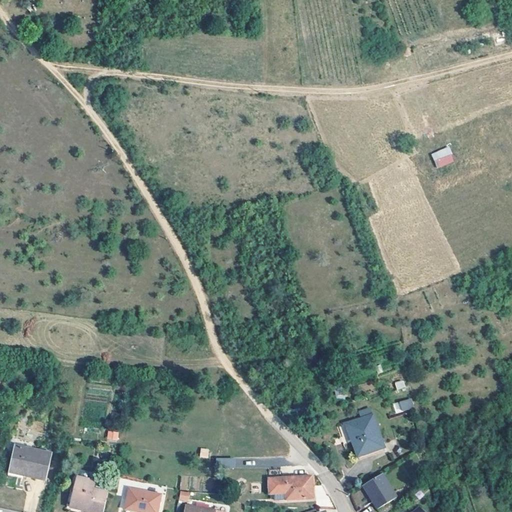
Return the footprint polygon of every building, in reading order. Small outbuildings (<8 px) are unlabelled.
[(429,116),(420,120),(428,141),(438,137),(429,116)] [(437,169),(455,161),(449,146),(431,154),(437,169)] [(403,379),(394,382),(396,390),(406,387),(403,379)] [(411,398),(392,402),(395,413),(414,408),(411,398)] [(382,448),(372,416),(344,424),(356,457),(382,448)] [(106,439),(118,441),(119,432),(108,430),(106,439)] [(49,453),(10,444),(6,465),(20,469),(19,474),(43,480),(49,453)] [(201,448),(200,457),(208,458),(209,449),(201,448)] [(384,453),(382,448),(356,457),(357,461),(384,453)] [(266,466),(266,456),(249,457),(249,466),(266,466)] [(216,468),(241,468),(241,458),(216,458),(216,468)] [(20,469),(6,465),(4,474),(18,477),(19,474),(20,469)] [(94,479),(75,473),(73,484),(70,495),(85,500),(83,505),(102,511),(107,490),(93,486),(94,479)] [(310,477),(274,476),(267,477),(267,488),(268,488),(272,488),(273,500),(311,500),(310,477)] [(384,511),(398,500),(380,477),(361,490),(378,511),(384,511)] [(73,484),(68,483),(63,503),(82,509),(83,505),(85,500),(70,495),(73,484)] [(157,492),(126,487),(122,511),(137,511),(139,508),(154,511),(157,492)] [(209,511),(211,504),(181,502),(180,511),(209,511)]
